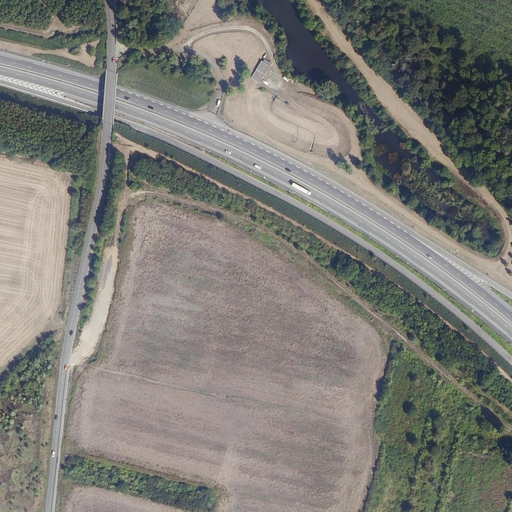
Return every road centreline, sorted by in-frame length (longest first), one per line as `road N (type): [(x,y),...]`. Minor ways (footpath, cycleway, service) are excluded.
road 1 (motorway): [(0,82),(159,135),(323,217),(452,307),(511,360)]
road 2 (motorway): [(0,72),(122,108),(251,161),(406,250),(511,332)]
road 3 (track): [(511,381),(367,266),(162,156),(127,143),(123,206)]
road 4 (track): [(123,206),(144,193),(179,201),(279,244),(511,432)]
road 5 (motorway): [(409,236),(185,119),(0,60)]
road 6 (tertiary): [(111,72),(48,511)]
road 7 (track): [(64,363),(83,353),(102,314),(123,206)]
road 8 (motorway): [(511,317),(409,236)]
road 9 (track): [(183,50),(196,36),(249,27),(264,39),(273,66)]
